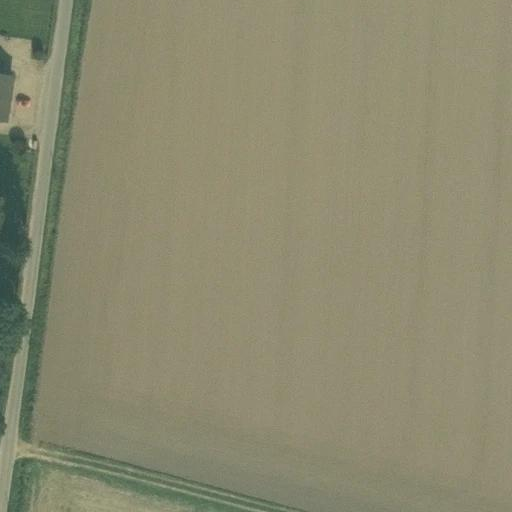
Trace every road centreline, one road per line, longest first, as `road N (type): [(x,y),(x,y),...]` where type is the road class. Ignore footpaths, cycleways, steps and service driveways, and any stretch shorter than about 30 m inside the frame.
road 1 (residential): [(0,478),(68,0)]
road 2 (track): [(4,442),(273,511)]
